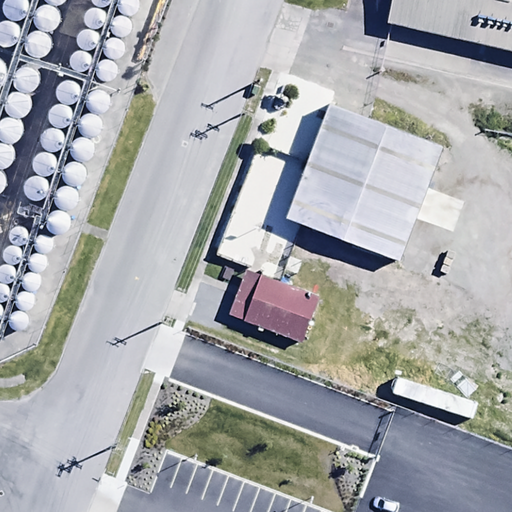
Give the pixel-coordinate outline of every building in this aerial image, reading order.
[(65,0),(4,0),(0,15),(0,43),(47,59),(65,0)] [(88,0),(66,72),(115,87),(141,0),(88,0)] [(511,0),(389,0),(383,26),(511,54),(511,0)] [(0,197),(43,73),(0,57),(0,197)] [(42,227),(65,234),(111,101),(58,83),(19,197),(49,207),(42,227)] [(442,141),(328,97),(283,213),(397,257),(442,141)] [(8,327),(24,332),(51,243),(8,230),(0,256),(0,344),(2,345),(8,327)] [(319,301),(245,270),(225,317),(300,348),(319,301)]
